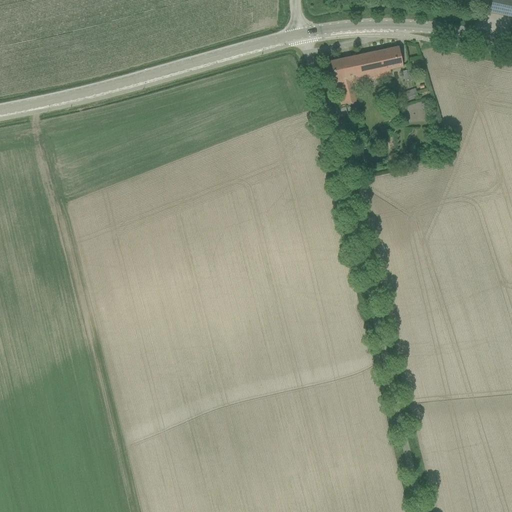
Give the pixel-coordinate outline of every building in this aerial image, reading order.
[(511,0),(491,0),(489,12),(509,16),(511,17),(511,0)] [(360,82),(374,79),(391,76),(390,70),(403,67),(398,47),(330,62),(336,87),(340,105),(356,102),(352,84),(360,82)] [(412,81),(410,70),(402,72),(404,82),(412,81)] [(415,89),(403,93),(406,102),(418,98),(415,89)] [(388,108),(396,106),(393,95),(385,97),(388,108)]
